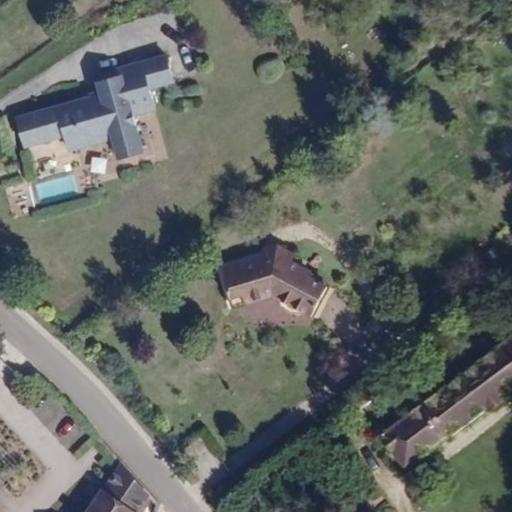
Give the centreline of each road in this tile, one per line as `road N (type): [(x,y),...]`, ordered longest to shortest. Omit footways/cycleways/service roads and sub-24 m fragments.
road 1 (residential): [(0,299),(140,437),(203,511)]
road 2 (unknown): [(206,511),(375,344)]
